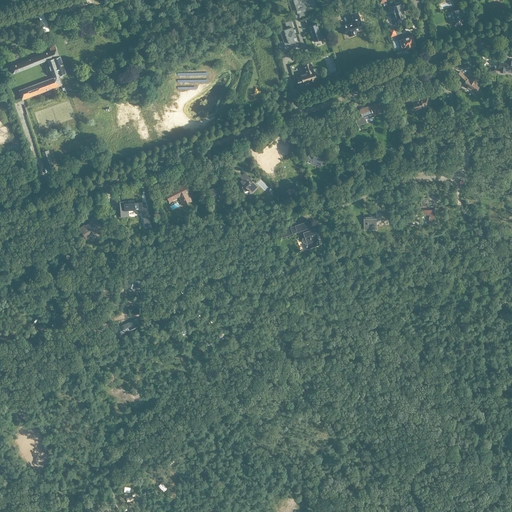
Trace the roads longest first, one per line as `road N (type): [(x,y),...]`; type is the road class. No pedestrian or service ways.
road 1 (residential): [(38,201),(436,61)]
road 2 (residential): [(338,203),(406,180),(457,176),(464,141),(436,61)]
